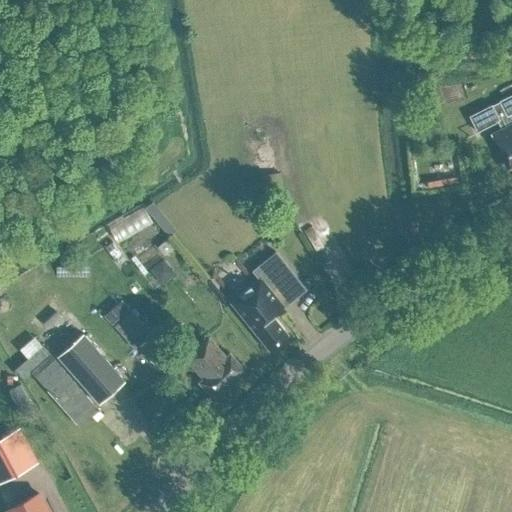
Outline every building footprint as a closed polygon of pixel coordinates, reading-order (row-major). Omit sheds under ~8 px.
[(511,91),(499,98),(506,114),(511,111),(511,91)] [(501,126),(489,132),(507,167),(511,164),(511,120),(510,122),(506,114),(499,98),(473,111),(481,127),(497,118),(501,126)] [(257,176),(278,172),(272,125),(246,128),(253,176),(257,176)] [(309,210),(349,206),(342,126),(302,130),(309,210)] [(278,172),(257,176),(262,207),(283,204),(278,172)] [(160,197),(151,202),(169,232),(178,227),(160,197)] [(167,238),(158,245),(165,254),(174,247),(167,238)] [(281,306),(304,287),(275,250),(251,269),(258,278),(230,301),(268,348),(286,333),(270,313),(280,305),(281,306)] [(154,266),(166,280),(178,270),(166,256),(154,266)] [(151,334),(150,333),(130,310),(129,310),(124,305),(107,320),(112,325),(113,324),(135,349),(136,347),(138,345),(151,334)] [(151,334),(138,345),(163,374),(178,361),(153,330),(150,333),(151,334)] [(97,401),(124,378),(83,331),(56,354),(97,401)] [(225,355),(208,335),(184,357),(195,369),(191,373),(213,398),(245,369),(228,351),(225,355)] [(98,409),(41,344),(13,369),(21,378),(30,371),(78,426),(98,409)] [(21,414),(33,408),(20,382),(7,389),(21,414)] [(15,424),(0,432),(0,475),(34,457),(15,424)] [(50,511),(39,491),(7,508),(8,511),(50,511)]
